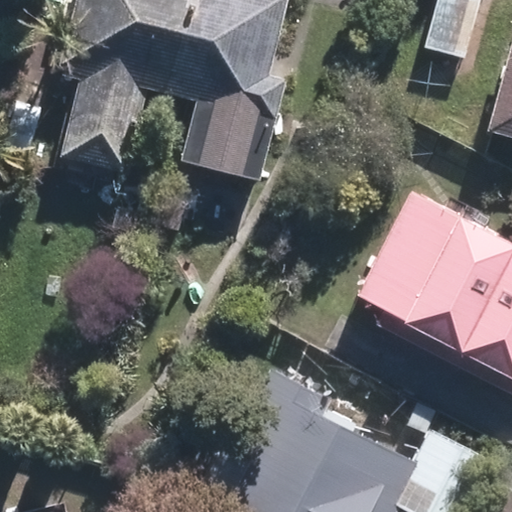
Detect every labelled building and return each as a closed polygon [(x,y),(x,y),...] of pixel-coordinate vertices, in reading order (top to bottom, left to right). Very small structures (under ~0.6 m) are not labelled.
[(73,0),(60,58),(84,64),(64,146),(132,162),(151,80),(168,83),(173,64),(187,0),(73,0)] [(187,0),(173,64),(168,83),(192,89),(178,151),(251,169),(265,107),(274,69),(289,0),(187,0)] [(471,0),(427,0),(418,37),(459,48),(471,0)] [(511,9),(507,8),(478,115),(511,124),(511,9)] [(511,234),(401,178),(348,283),(511,367),(511,234)] [(180,191),(147,182),(138,216),(170,225),(180,191)] [(317,385),(258,355),(250,372),(242,367),(211,430),(240,444),(206,510),(210,511),(382,511),(390,498),(416,511),(459,511),(488,454),(421,421),(429,404),(427,403),(409,395),(398,419),(419,428),(408,450),(309,401),(317,385)] [(511,511),(511,481),(492,472),(491,472),(471,511),(511,511)] [(0,500),(0,511),(62,511),(57,488),(0,500)]
